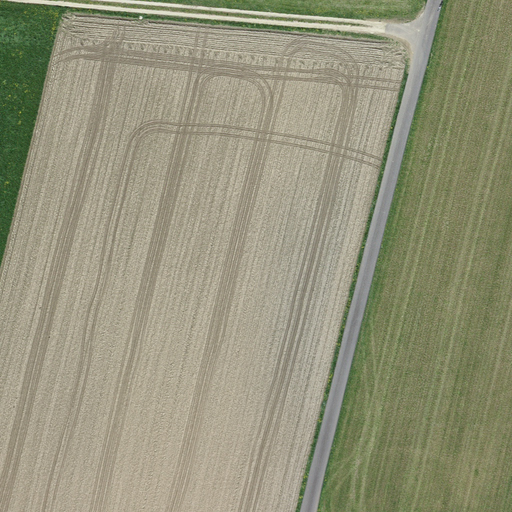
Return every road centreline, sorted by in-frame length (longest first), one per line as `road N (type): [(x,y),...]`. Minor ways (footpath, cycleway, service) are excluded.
road 1 (track): [(309,511),(436,0)]
road 2 (track): [(58,0),(428,32)]
